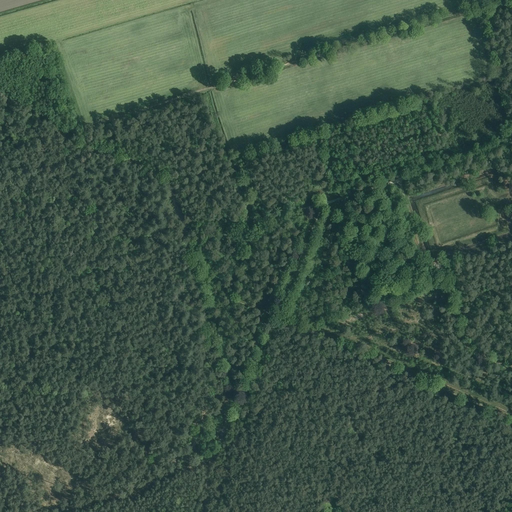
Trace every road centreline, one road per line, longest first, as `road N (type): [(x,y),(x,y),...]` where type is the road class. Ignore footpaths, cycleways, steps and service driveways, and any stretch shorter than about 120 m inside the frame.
road 1 (track): [(511,418),(278,315)]
road 2 (track): [(205,89),(250,222)]
road 3 (track): [(328,202),(278,315)]
